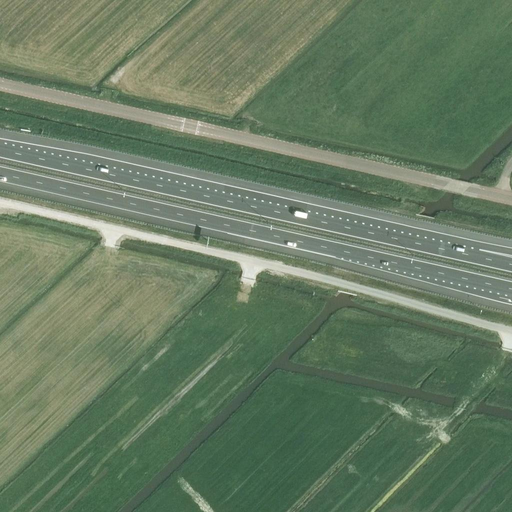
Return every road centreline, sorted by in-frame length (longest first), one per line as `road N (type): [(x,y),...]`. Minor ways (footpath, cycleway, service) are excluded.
road 1 (track): [(0,203),(266,278),(301,297),(511,331)]
road 2 (motorway): [(0,174),(511,289)]
road 3 (motorway): [(475,257),(0,149)]
road 4 (unclassified): [(447,184),(0,86)]
